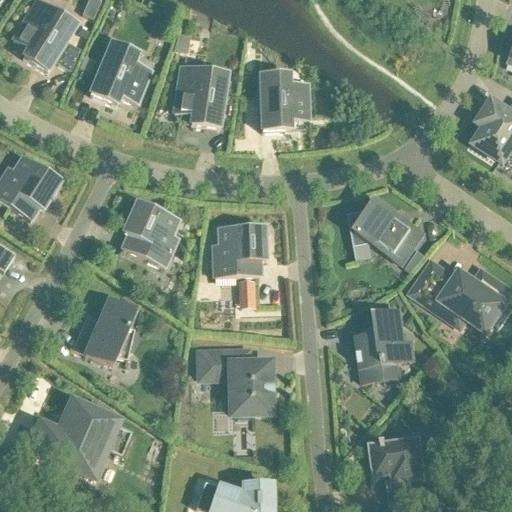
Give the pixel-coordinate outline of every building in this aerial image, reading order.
[(100,7),(89,2),(81,20),(92,25),(100,7)] [(77,30),(37,6),(12,47),(27,56),(22,64),(46,80),(53,68),(68,77),(78,55),(66,48),(77,30)] [(150,76),(133,69),(138,59),(111,48),(89,102),(115,112),(119,104),(136,111),(150,76)] [(190,132),(218,136),(226,79),(180,72),(173,120),(191,123),(190,132)] [(289,138),(289,128),(307,127),(306,90),(288,90),(287,79),(259,80),(261,138),(289,138)] [(479,131),(486,135),(475,152),(503,170),(511,156),(511,115),(509,120),(493,109),(479,131)] [(0,187),(0,208),(29,227),(37,215),(41,218),(61,187),(22,163),(13,177),(8,174),(0,187)] [(127,243),(121,256),(163,274),(177,244),(171,241),(178,226),(136,208),(122,241),(127,243)] [(394,261),(391,264),(402,272),(414,256),(413,255),(411,257),(403,251),(411,238),(389,223),(392,219),(377,209),(369,220),(367,219),(366,217),(347,221),(356,267),(357,267),(355,253),(370,250),(371,251),(374,247),(394,261)] [(212,251),(213,285),(259,283),(259,269),(264,269),(263,233),(218,234),(218,251),(212,251)] [(0,276),(3,278),(14,261),(0,251),(0,276)] [(432,271),(412,300),(460,333),(465,325),(486,339),(493,329),(497,331),(511,308),(511,299),(482,279),(475,290),(460,280),(456,287),(432,271)] [(84,362),(111,374),(115,365),(125,368),(124,369),(126,369),(134,336),(133,336),(132,338),(128,336),(135,320),(107,308),(93,342),(80,336),(72,356),(84,361),(84,362)] [(357,346),(363,391),(399,385),(397,371),(414,369),(412,351),(405,352),(400,320),(375,323),(378,343),(357,346)] [(227,404),(228,417),(232,417),(232,421),(236,421),(236,425),(249,425),(249,421),(269,420),(268,400),(269,400),(269,390),(268,391),(267,371),(226,372),(226,359),(198,359),(199,386),(231,385),(231,404),(227,404)] [(490,387),(479,402),(486,407),(484,410),(494,418),(509,397),(498,390),(497,392),(490,387)] [(28,457),(92,485),(104,457),(120,464),(131,440),(115,433),(116,430),(71,410),(58,440),(39,432),(28,457)] [(370,468),(371,471),(372,474),(375,477),(376,484),(393,481),(394,487),(389,488),(392,511),(412,511),(420,511),(417,486),(424,485),(418,441),(383,445),(384,451),(381,451),(381,453),(372,454),(373,461),(371,465),(370,468)] [(203,491),(196,511),(271,511),(271,492),(242,493),(242,503),(203,491)]
